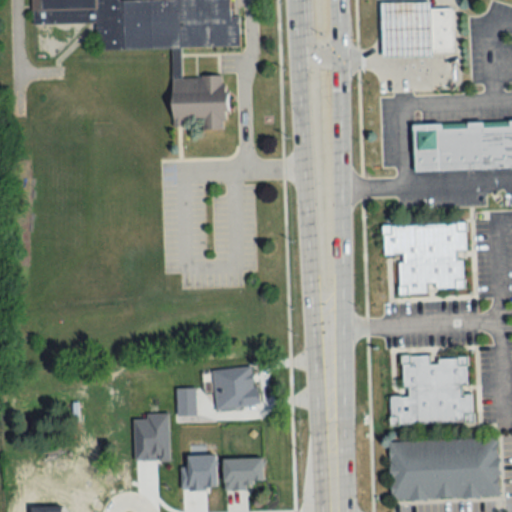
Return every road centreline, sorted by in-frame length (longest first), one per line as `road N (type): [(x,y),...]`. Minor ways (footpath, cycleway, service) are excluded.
road 1 (tertiary): [(321,313),(337,291),(333,0)]
road 2 (tertiary): [(296,30),(308,293),(321,313)]
road 3 (tertiary): [(321,313),(326,511)]
